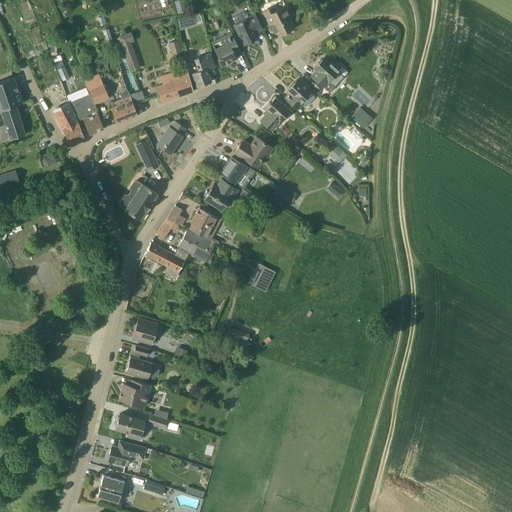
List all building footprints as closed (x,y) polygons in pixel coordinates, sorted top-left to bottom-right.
[(186,12),(183,0),(180,0),(175,1),(178,14),(186,12)] [(291,17),(287,9),(285,6),(277,10),(275,6),(263,12),(269,24),(274,21),(280,34),(294,27),(290,18),(291,17)] [(196,23),(193,14),(178,19),(180,29),(196,23)] [(261,26),(257,18),(255,14),(234,25),(243,44),(258,37),(255,31),(255,29),(261,26)] [(140,68),(130,41),(133,40),(130,31),(117,36),(120,44),(121,44),(131,71),(140,68)] [(240,51),(236,42),(231,32),(210,43),(221,65),(235,58),(234,54),(240,51)] [(167,60),(183,55),(178,40),(169,43),(171,52),(165,54),(167,60)] [(56,43),(48,43),(48,47),(50,47),(51,47),(51,52),(51,55),(51,56),(56,56),(56,43)] [(211,82),(206,68),(206,69),(205,68),(214,65),(210,53),(201,56),(195,58),(198,65),(200,70),(192,73),(197,87),(211,82)] [(338,71),(331,65),(324,58),(322,59),(320,59),(318,62),(318,64),(313,69),(316,71),(311,76),(323,87),(324,87),(330,92),(343,77),(338,71)] [(63,65),(61,60),(54,63),(57,68),(63,65)] [(57,69),(62,81),(63,81),(69,78),(65,66),(57,69)] [(154,87),(156,93),(159,103),(193,91),(185,68),(171,72),(160,76),(163,84),(154,87)] [(0,141),(0,142),(15,137),(25,134),(15,105),(22,103),(13,77),(0,81),(0,111),(4,125),(0,126),(0,141)] [(284,98),(294,107),(298,111),(300,109),(304,105),(305,106),(307,106),(314,98),(314,96),(297,80),(287,91),(289,93),(284,98)] [(50,87),(59,104),(67,100),(58,83),(50,87)] [(108,98),(103,84),(88,90),(94,104),(108,98)] [(130,93),(133,101),(144,97),(141,90),(130,93)] [(137,114),(133,105),(128,93),(121,95),(122,99),(108,104),(116,123),(137,114)] [(94,105),(89,94),(76,100),(69,103),(77,121),(83,119),(89,134),(103,128),(94,105)] [(291,111),(284,106),(275,97),(270,103),(269,102),(264,108),(270,113),(268,115),(266,113),(259,121),(272,132),(291,111)] [(77,121),(69,103),(61,106),(53,110),(69,142),(83,136),(77,121)] [(372,118),(359,107),(350,117),(363,128),(372,118)] [(158,122),(160,127),(170,123),(167,118),(158,122)] [(169,126),(156,145),(170,154),(182,136),(181,135),(185,128),(175,121),(171,128),(169,126)] [(273,148),(265,142),(256,137),(250,146),(242,141),(235,152),(257,167),(264,156),(267,158),(273,148)] [(136,144),(148,171),(159,166),(146,139),(136,144)] [(328,153),(335,159),(334,160),(338,164),(345,157),(342,153),(334,147),(328,153)] [(292,160),(296,155),(292,151),(288,155),(292,160)] [(45,167),(59,160),(55,152),(41,159),(45,167)] [(231,157),(220,173),(243,188),(254,172),(231,157)] [(364,169),(368,164),(363,160),(359,165),(364,169)] [(15,170),(0,174),(0,187),(19,182),(15,170)] [(231,199),(237,190),(221,179),(217,185),(214,183),(208,192),(206,191),(203,195),(205,196),(204,198),(221,209),(229,197),(231,199)] [(145,211),(152,203),(151,202),(157,193),(142,184),(141,184),(137,181),(134,182),(130,187),(130,190),(128,194),(124,194),(120,202),(120,206),(139,219),(145,211)] [(343,191),(332,181),(327,187),(338,197),(343,191)] [(297,194),(281,186),(277,195),(293,203),(297,194)] [(167,219),(180,225),(180,224),(182,225),(186,219),(179,215),(182,210),(175,206),(167,219)] [(222,220),(209,213),(198,207),(191,222),(192,223),(189,228),(216,242),(218,244),(220,242),(212,238),(222,220)] [(179,226),(180,225),(167,219),(157,234),(164,238),(174,223),(179,226)] [(178,248),(188,253),(208,264),(218,246),(215,244),(216,242),(189,228),(188,228),(178,248)] [(175,278),(185,260),(175,255),(150,242),(144,254),(168,266),(164,272),(175,278)] [(259,263),(255,270),(258,271),(253,281),(250,279),(248,283),(265,292),(276,271),(259,263)] [(246,277),(250,279),(253,281),(258,271),(255,270),(251,268),(246,277)] [(158,323),(147,320),(138,317),(131,338),(152,345),(158,323)] [(228,337),(227,338),(245,343),(248,334),(230,328),(228,337)] [(126,372),(135,375),(148,378),(153,379),(158,376),(159,370),(157,366),(152,365),(152,363),(139,359),(140,354),(153,357),(155,351),(150,349),(136,345),(134,352),(133,358),(130,357),(126,372)] [(177,347),(173,357),(184,361),(188,351),(177,347)] [(151,384),(141,382),(131,379),(129,385),(123,383),(118,399),(128,401),(140,405),(146,406),(151,384)] [(146,421),(129,416),(120,413),(119,417),(117,416),(114,418),(113,422),(115,425),(116,425),(115,429),(128,432),(127,436),(140,440),(146,421)] [(153,416),(151,415),(148,423),(164,429),(167,420),(166,420),(153,416)] [(111,445),(107,461),(126,466),(129,456),(143,459),(146,447),(124,441),(122,448),(111,445)] [(124,481),(112,478),(103,475),(97,496),(118,503),(120,497),(121,496),(122,496),(122,495),(123,494),(123,493),(123,492),(124,491),(124,490),(123,489),(123,488),(123,487),(124,481)] [(165,486),(146,480),(143,489),(162,495),(162,494),(165,488),(165,486)] [(204,491),(188,486),(186,492),(202,497),(204,491)]
